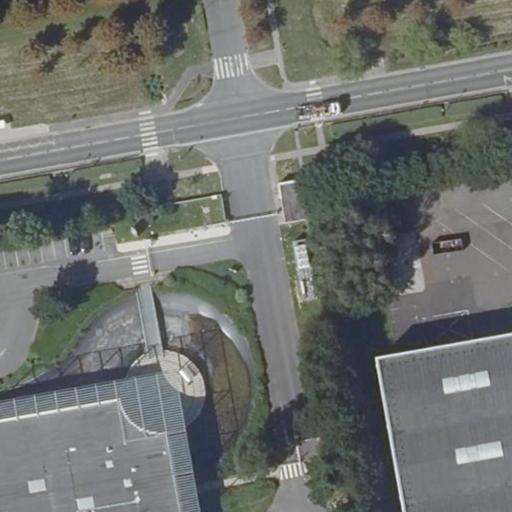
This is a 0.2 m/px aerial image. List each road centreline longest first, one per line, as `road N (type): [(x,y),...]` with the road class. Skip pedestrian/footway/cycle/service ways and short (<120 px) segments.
road 1 (tertiary): [(234,119),(511,69)]
road 2 (tertiary): [(0,160),(234,119)]
road 3 (unclassified): [(220,0),(234,119)]
